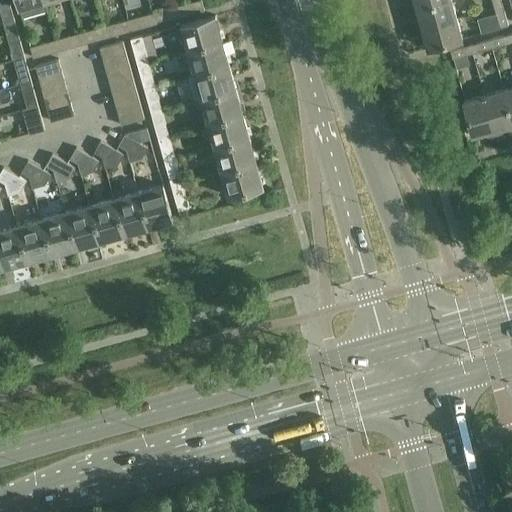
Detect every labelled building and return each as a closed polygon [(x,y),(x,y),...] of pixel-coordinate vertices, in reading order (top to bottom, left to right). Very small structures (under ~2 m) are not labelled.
[(12,7),(9,0),(0,0),(0,9),(0,10),(12,7)] [(205,11),(202,0),(178,7),(180,18),(205,11)] [(447,0),(414,0),(417,9),(431,5),(447,0)] [(457,19),(451,0),(447,0),(431,5),(417,9),(421,21),(415,23),(417,30),(431,26),(457,19)] [(503,6),(501,0),(492,0),(495,8),(503,6)] [(509,26),(503,6),(495,8),(500,28),(509,26)] [(18,31),(12,7),(0,10),(7,34),(18,31)] [(157,24),(180,18),(178,7),(154,13),(157,24)] [(157,24),(154,13),(130,20),(133,31),(157,24)] [(223,41),(216,16),(181,25),(188,50),(223,41)] [(463,40),(457,19),(431,26),(417,30),(419,37),(424,36),(428,49),(463,40)] [(133,31),(130,20),(105,27),(107,38),(133,31)] [(107,38),(105,27),(81,34),(83,45),(107,38)] [(26,57),(18,31),(7,34),(14,60),(26,57)] [(83,45),(81,34),(56,41),(59,52),(83,45)] [(493,49),(511,43),(511,42),(510,35),(491,40),(493,49)] [(149,60),(142,37),(131,40),(138,64),(149,60)] [(472,54),(493,49),(491,40),(471,46),(472,54)] [(59,52),(56,41),(32,48),(35,58),(59,52)] [(229,65),(223,41),(188,50),(195,75),(229,65)] [(127,53),(124,42),(100,48),(103,60),(127,53)] [(454,60),(472,54),(471,46),(451,51),(454,60)] [(130,65),(127,53),(103,60),(106,71),(130,65)] [(32,81),(26,57),(14,60),(21,85),(32,81)] [(37,66),(40,77),(63,71),(60,60),(37,66)] [(156,86),(149,60),(138,64),(145,88),(156,86)] [(109,81),(133,75),(130,65),(106,71),(109,81)] [(229,65),(195,75),(191,76),(198,100),(202,99),(236,89),(229,65)] [(43,88),(66,82),(63,71),(40,77),(43,88)] [(136,86),(133,75),(109,81),(112,92),(136,86)] [(39,106),(32,81),(21,85),(28,109),(39,106)] [(46,99),(69,92),(66,82),(43,88),(46,99)] [(115,102),(139,96),(136,86),(112,92),(115,102)] [(163,110),(156,86),(145,88),(152,113),(163,110)] [(243,114),(236,89),(202,99),(209,123),(243,114)] [(511,125),(511,118),(504,90),(484,96),(496,136),(503,134),(502,129),(511,125)] [(49,110),(72,103),(69,92),(46,99),(49,110)] [(118,114),(142,107),(139,96),(115,102),(118,114)] [(496,136),(484,96),(464,101),(474,136),(487,133),(489,138),(496,136)] [(75,115),(72,103),(49,110),(52,122),(75,115)] [(39,106),(28,109),(24,110),(31,134),(46,130),(39,106)] [(145,119),(142,107),(118,114),(121,126),(145,119)] [(170,134),(163,110),(152,113),(159,137),(170,134)] [(250,138),(243,114),(209,123),(216,148),(250,138)] [(176,158),(170,134),(159,137),(166,161),(176,158)] [(142,159),(149,148),(126,135),(119,146),(128,151),(131,162),(142,159)] [(257,163),(250,138),(216,148),(223,172),(257,163)] [(125,155),(117,150),(101,142),(95,153),(103,157),(106,169),(119,165),(125,155)] [(100,161),(93,157),(77,148),(71,159),(79,164),(82,176),(94,172),(100,161)] [(76,168),(68,164),(53,155),(47,166),(55,171),(58,182),(70,179),(76,168)] [(183,183),(176,158),(166,161),(173,187),(183,183)] [(52,175),(44,170),(29,162),(22,173),(30,177),(33,189),(46,186),(52,175)] [(264,187),(257,163),(223,172),(230,197),(264,187)] [(28,182),(20,177),(4,169),(0,176),(0,180),(6,184),(9,196),(21,192),(28,182)] [(173,220),(164,186),(151,189),(147,176),(135,179),(139,193),(148,225),(148,227),(173,220)] [(190,208),(183,183),(173,187),(180,211),(190,208)] [(148,225),(139,193),(115,199),(122,225),(124,234),(148,227),(148,225)] [(122,225),(115,199),(90,206),(100,241),(124,234),(122,225)] [(100,241),(90,206),(65,213),(75,248),(100,241)] [(75,248),(65,213),(41,220),(43,225),(51,254),(75,248)] [(43,225),(41,220),(17,226),(27,261),(51,254),(43,225)] [(27,261),(17,226),(0,231),(0,259),(2,268),(27,261)]
